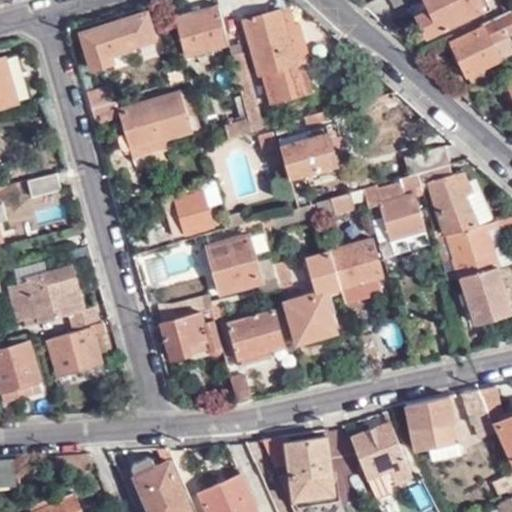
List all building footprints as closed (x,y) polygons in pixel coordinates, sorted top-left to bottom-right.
[(431,0),(435,8),(419,16),(427,32),(489,4),(487,0),(431,0)] [(228,44),(218,3),(174,16),(185,56),(228,44)] [(279,7),(244,17),(259,72),(262,72),(271,102),(311,90),(302,60),(295,62),(279,7)] [(452,41),(469,76),(503,60),(500,57),(511,50),(511,48),(505,34),(511,30),(511,7),(484,21),(487,25),(452,41)] [(152,38),(145,11),(79,30),(89,68),(113,61),(109,50),(152,38)] [(239,41),(228,44),(243,94),(245,105),(249,117),(252,130),(263,127),(261,117),(239,41)] [(15,55),(5,57),(17,100),(25,98),(15,55)] [(17,100),(5,57),(0,58),(0,105),(17,101),(17,100)] [(469,76),(472,83),(506,68),(503,60),(469,76)] [(184,79),(180,67),(167,71),(171,84),(184,79)] [(200,75),(190,78),(193,87),(203,84),(200,75)] [(112,85),(85,92),(89,108),(116,100),(112,85)] [(189,88),(149,100),(160,139),(166,137),(200,127),(189,88)] [(396,100),(393,91),(352,103),(355,111),(396,100)] [(245,105),(243,94),(237,95),(239,106),(245,105)] [(116,100),(89,108),(94,123),(120,114),(127,134),(118,137),(122,150),(131,147),(160,139),(149,100),(119,108),(116,100)] [(239,106),(243,119),(249,117),(245,105),(239,106)] [(332,118),(330,109),(305,115),(308,125),(332,118)] [(270,114),(261,117),(263,127),(273,124),(270,114)] [(226,123),(230,136),(252,130),(249,117),(243,119),(226,123)] [(290,120),(273,124),(277,135),(292,130),(290,120)] [(287,169),(290,176),(290,179),(339,165),(327,127),(279,141),(282,153),(287,169)] [(160,139),(163,149),(170,148),(166,137),(160,139)] [(160,139),(131,147),(133,158),(163,149),(160,139)] [(417,172),(450,162),(444,146),(405,157),(410,174),(417,172)] [(276,172),(287,169),(282,153),(272,156),(276,172)] [(454,175),(450,162),(417,172),(421,186),(427,185),(445,236),(478,225),(462,187),(469,184),(464,171),(454,175)] [(59,188),(55,172),(28,180),(33,196),(59,188)] [(421,186),(417,172),(410,174),(402,176),(406,190),(421,186)] [(217,204),(223,202),(221,195),(216,178),(177,190),(179,196),(203,189),(208,207),(217,204)] [(366,196),(367,200),(378,197),(390,238),(424,229),(414,194),(404,197),(400,182),(386,186),(385,181),(363,188),(366,196)] [(352,200),(366,196),(363,188),(329,198),(334,213),(354,207),(352,200)] [(177,190),(159,195),(163,210),(165,208),(176,206),(185,234),(222,223),(217,204),(208,207),(203,189),(179,196),(177,190)] [(319,217),(334,213),(329,198),(315,202),(318,211),(319,217)] [(315,202),(260,218),(262,226),(318,211),(315,202)] [(176,206),(165,208),(174,237),(185,234),(176,206)] [(227,215),(230,226),(245,222),(242,210),(227,215)] [(511,232),(511,215),(495,220),(501,236),(511,232)] [(501,236),(495,220),(484,224),(498,266),(510,263),(501,236)] [(484,224),(478,225),(445,236),(436,238),(443,262),(453,259),(461,278),(498,266),(484,224)] [(219,291),(256,281),(261,280),(256,259),(249,233),(206,245),(219,291)] [(339,289),(342,300),(381,289),(378,278),(382,276),(370,237),(328,249),(329,252),(339,289)] [(270,254),(266,240),(259,242),(263,257),(270,254)] [(325,293),(339,289),(329,252),(304,260),(314,297),(325,293)] [(259,292),(279,287),(273,264),(270,254),(263,257),(256,259),(261,280),(256,281),(259,292)] [(443,262),(449,282),(461,278),(453,259),(443,262)] [(273,264),(279,287),(292,283),(286,260),(273,264)] [(83,307),(71,264),(22,278),(23,280),(6,284),(16,321),(22,319),(24,325),(65,313),(69,326),(99,317),(95,304),(83,307)] [(511,311),(511,305),(498,266),(461,278),(477,322),(511,311)] [(336,332),(325,293),(314,297),(287,304),(298,343),(336,332)] [(158,303),(160,320),(206,307),(203,296),(176,302),(158,303)] [(211,306),(213,314),(227,309),(226,302),(211,306)] [(171,358),(221,344),(213,314),(211,306),(206,307),(160,320),(171,358)] [(283,346),(272,307),(227,320),(239,359),(283,346)] [(105,332),(103,322),(47,339),(57,374),(103,360),(97,334),(105,332)] [(453,353),(468,349),(461,325),(445,329),(453,353)] [(0,386),(5,404),(22,399),(18,387),(40,381),(28,340),(0,348),(0,386)] [(237,403),(252,399),(244,372),(230,376),(237,403)] [(18,387),(22,399),(43,393),(40,381),(18,387)] [(511,413),(505,416),(495,383),(479,387),(488,420),(491,419),(496,418),(511,457),(511,413)] [(488,420),(479,387),(461,391),(471,425),(488,420)] [(405,403),(414,447),(429,444),(432,458),(460,453),(449,394),(405,403)] [(350,435),(369,477),(375,492),(383,511),(392,506),(386,493),(392,491),(386,477),(393,474),(396,482),(413,474),(389,419),(350,435)] [(286,441),(285,434),(262,438),(287,493),(293,492),(294,497),(334,491),(331,469),(327,438),(327,435),(286,441)] [(336,437),(327,438),(331,469),(349,467),(346,449),(337,448),(336,437)] [(91,465),(90,452),(61,454),(62,468),(91,465)] [(145,502),(149,511),(186,511),(191,510),(169,457),(154,464),(151,456),(146,454),(132,460),(129,465),(145,502)] [(0,480),(12,479),(9,458),(0,458),(0,480)] [(259,511),(242,472),(200,490),(209,511),(259,511)] [(505,511),(511,511),(511,476),(508,478),(511,486),(511,496),(500,502),(505,511)] [(82,511),(75,493),(53,502),(51,497),(30,505),(33,511),(29,511),(82,511)] [(133,508),(134,511),(149,511),(145,502),(133,508)]
